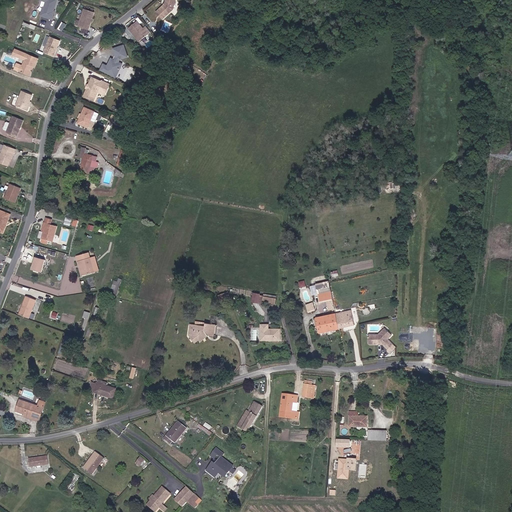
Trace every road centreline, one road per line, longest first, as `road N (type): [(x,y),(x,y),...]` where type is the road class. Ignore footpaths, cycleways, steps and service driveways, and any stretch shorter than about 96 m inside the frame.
road 1 (unclassified): [(0,440),(75,430),(269,369),(439,368)]
road 2 (unclassified): [(144,0),(84,51),(50,113),(39,178),(0,299)]
